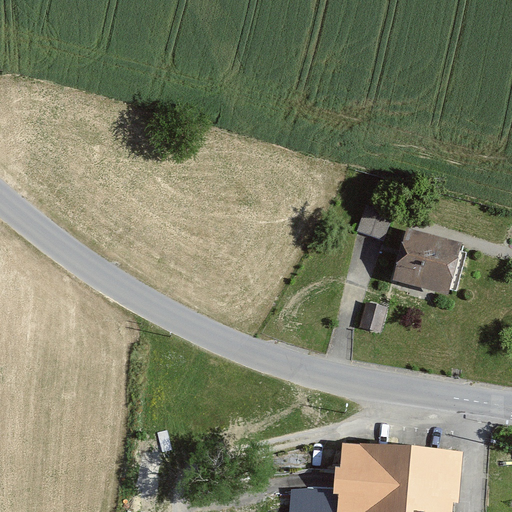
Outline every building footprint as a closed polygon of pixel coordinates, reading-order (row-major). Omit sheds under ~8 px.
[(387,218),(361,210),(353,238),(379,246),(387,218)] [(441,299),(453,250),(398,235),(385,284),(441,299)] [(376,337),(383,313),(362,307),(355,331),(376,337)] [(446,511),(451,452),(334,443),(329,511),(446,511)] [(325,511),(327,493),(285,490),(284,511),(325,511)]
